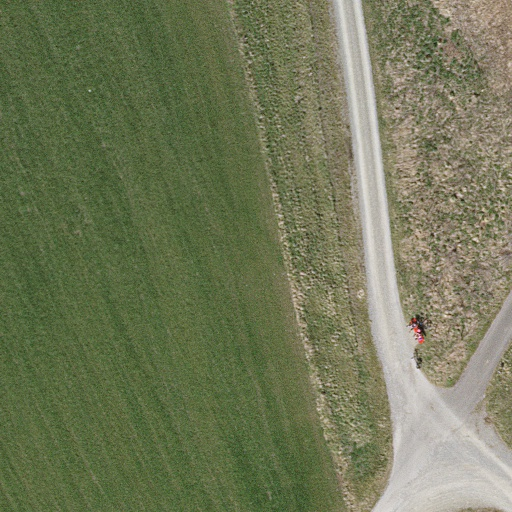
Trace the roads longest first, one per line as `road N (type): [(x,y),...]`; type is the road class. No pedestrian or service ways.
road 1 (track): [(511,486),(429,421),(389,343),(343,0)]
road 2 (track): [(368,511),(511,300)]
